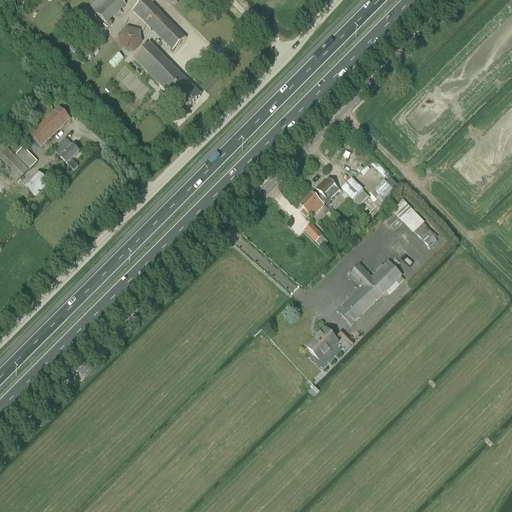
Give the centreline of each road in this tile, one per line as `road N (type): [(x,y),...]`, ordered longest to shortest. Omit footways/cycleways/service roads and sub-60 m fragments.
road 1 (unclassified): [(0,454),(456,0)]
road 2 (motorway): [(0,415),(411,0)]
road 3 (motorway): [(378,0),(0,379)]
road 4 (unclassified): [(0,343),(337,0)]
road 5 (track): [(511,280),(342,112)]
